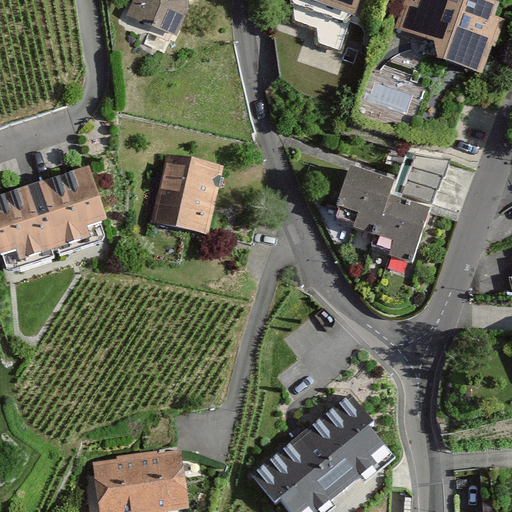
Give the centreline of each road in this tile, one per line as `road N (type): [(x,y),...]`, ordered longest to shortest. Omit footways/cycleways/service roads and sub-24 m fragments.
road 1 (residential): [(241,0),(273,157),(344,300),(386,339),(424,357)]
road 2 (residential): [(485,200),(424,357)]
road 3 (residential): [(430,511),(424,357)]
